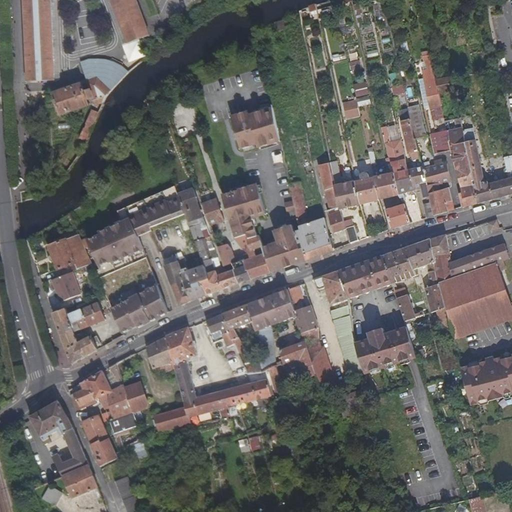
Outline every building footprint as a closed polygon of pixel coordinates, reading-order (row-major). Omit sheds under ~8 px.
[(151,37),(136,0),(23,0),(24,7),(28,81),(56,80),(51,0),(112,0),(130,45),(151,37)] [(328,2),(316,4),(319,15),(327,14),(326,9),(329,8),(328,2)] [(316,4),(308,8),(312,24),(320,22),(319,15),(316,4)] [(290,16),(283,20),(284,28),(293,24),(290,16)] [(278,32),(280,31),(285,30),(284,28),(283,20),(275,23),(278,32)] [(322,30),(320,22),(312,24),(314,32),(322,30)] [(302,27),(304,38),(312,36),(310,25),(302,27)] [(89,81),(98,78),(111,92),(130,72),(124,64),(123,64),(119,61),(114,59),(110,58),(104,57),(99,57),(93,58),(87,59),(82,62),(89,81)] [(457,89),(454,76),(437,79),(438,83),(440,93),(441,93),(457,89)] [(91,90),(94,98),(96,104),(105,101),(106,98),(108,95),(110,92),(111,92),(98,78),(89,81),(91,90)] [(353,82),(355,91),(367,89),(365,79),(353,82)] [(55,93),(62,115),(88,106),(90,105),(89,100),(94,98),(91,90),(86,91),(83,83),(55,93)] [(428,85),(430,94),(432,106),(443,104),(444,104),(441,93),(440,93),(438,83),(428,85)] [(393,95),(405,93),(404,85),(392,87),(393,95)] [(421,87),(423,95),(430,94),(428,85),(421,87)] [(155,98),(154,94),(153,92),(145,99),(146,100),(150,111),(165,105),(161,96),(155,98)] [(356,96),(357,102),(370,99),(369,92),(356,95),(356,96)] [(356,96),(342,100),(346,114),(359,111),(357,102),(356,96)] [(425,137),(418,105),(409,107),(410,114),(414,131),(416,139),(425,137)] [(258,145),(260,148),(282,141),(274,108),(250,116),(248,112),(233,117),(243,150),(258,145)] [(81,139),(87,141),(99,112),(93,110),(81,139)] [(412,162),(413,169),(411,169),(416,191),(424,189),(424,192),(424,195),(425,198),(430,197),(429,194),(423,169),(416,139),(414,131),(410,114),(400,117),(409,156),(412,156),(413,162),(412,162)] [(511,155),(505,157),(509,178),(486,185),(475,127),(465,129),(476,185),(479,203),(511,194),(511,155)] [(465,129),(450,131),(450,132),(451,132),(454,150),(453,151),(460,182),(462,188),(476,185),(465,129)] [(450,131),(434,134),(439,153),(453,151),(454,150),(451,132),(450,132),(450,131)] [(387,155),(395,173),(399,195),(416,191),(411,169),(408,170),(400,135),(384,139),(385,144),(387,155)] [(423,169),(429,194),(440,191),(438,185),(451,181),(447,164),(442,165),(441,160),(437,161),(435,161),(436,167),(423,169)] [(330,163),(340,210),(360,205),(355,182),(341,185),(337,162),(330,163)] [(340,210),(330,163),(320,165),(331,210),(328,211),(334,233),(346,230),(346,228),(344,222),(340,210)] [(399,195),(395,173),(374,177),(379,200),(399,195)] [(361,177),(362,180),(355,182),(360,205),(379,200),(374,177),(370,178),(368,174),(365,174),(363,174),(361,177)] [(308,216),(301,181),(291,183),(294,201),(296,211),(298,219),(308,216)] [(152,195),(162,223),(185,214),(179,195),(175,185),(152,195)] [(258,185),(223,196),(224,197),(236,239),(249,234),(250,239),(257,236),(252,218),(266,214),(258,185)] [(476,185),(462,188),(463,196),(460,197),(463,208),(469,206),(479,203),(476,185)] [(455,210),(450,188),(440,191),(429,194),(430,197),(431,203),(434,216),(444,214),(455,210)] [(200,218),(196,207),(200,205),(194,190),(179,195),(185,214),(188,222),(194,220),(200,218)] [(152,195),(139,201),(126,206),(138,236),(151,231),(150,227),(162,223),(152,195)] [(210,225),(225,220),(217,199),(203,204),(207,216),(210,225)] [(287,203),(288,212),(296,211),(294,201),(287,203)] [(428,218),(434,216),(431,203),(424,205),(427,219),(428,218)] [(412,223),(406,205),(405,206),(386,211),(392,230),(405,226),(412,223)] [(96,272),(123,333),(138,325),(144,322),(146,325),(159,317),(168,312),(142,245),(138,236),(126,206),(117,211),(122,223),(87,239),(100,269),(96,272)] [(300,231),(294,233),(301,248),(305,247),(308,260),(319,256),(334,251),(334,249),(333,248),(330,238),(327,229),(325,219),(300,227),(300,231)] [(495,220),(488,222),(490,230),(499,227),(497,219),(495,220)] [(207,275),(215,272),(214,268),(213,258),(212,249),(209,239),(208,237),(204,239),(199,224),(195,225),(194,220),(188,222),(204,267),(207,275)] [(301,248),(294,233),(291,225),(273,231),(277,243),(262,248),(264,254),(271,273),(282,270),(282,268),(294,265),(295,265),(308,260),(305,247),(301,248)] [(346,228),(346,230),(351,244),(358,241),(354,226),(352,227),(346,228)] [(58,270),(75,264),(77,270),(92,264),(77,229),(73,231),(75,235),(48,246),(58,270)] [(242,250),(244,249),(250,247),(248,239),(250,239),(249,234),(236,239),(242,250)] [(271,273),(264,254),(256,257),(254,251),(254,248),(262,246),(263,246),(260,235),(257,236),(250,239),(248,239),(250,247),(244,249),(248,253),(250,259),(245,262),(252,280),(261,277),(271,273)] [(437,262),(440,284),(456,340),(511,320),(511,304),(501,271),(508,269),(505,260),(509,259),(504,245),(453,263),(447,235),(432,239),(437,262)] [(406,249),(383,257),(393,284),(419,275),(417,269),(428,265),(433,286),(426,288),(433,313),(437,312),(443,330),(445,328),(447,332),(452,331),(440,284),(437,262),(432,239),(406,249)] [(217,247),(220,254),(232,250),(229,243),(217,247)] [(236,262),(232,250),(220,254),(224,267),(232,264),(236,262)] [(183,256),(176,259),(193,301),(198,299),(207,295),(203,282),(209,280),(207,275),(204,267),(189,272),(183,256)] [(377,290),(393,284),(383,257),(368,263),(361,265),(358,266),(341,272),(350,299),(368,293),(377,290)] [(176,258),(164,262),(182,306),(193,301),(176,259),(176,258)] [(235,271),(227,274),(221,275),(220,271),(215,272),(207,275),(209,280),(203,282),(207,295),(223,290),(240,284),(235,271)] [(52,280),(60,302),(81,294),(72,272),(52,280)] [(333,305),(350,299),(341,272),(317,281),(320,291),(327,289),(333,305)] [(295,289),(289,291),(293,305),(306,301),(306,298),(302,286),(295,289)] [(407,296),(404,289),(396,292),(404,318),(406,322),(425,316),(424,312),(415,314),(408,295),(407,296)] [(255,323),(258,333),(282,324),(279,316),(283,315),(282,312),(294,308),(293,305),(289,291),(280,294),(256,303),(249,305),(255,323)] [(67,309),(53,314),(72,365),(99,350),(97,346),(102,344),(97,336),(92,339),(92,337),(86,340),(83,333),(76,336),(75,332),(105,320),(100,307),(105,305),(103,302),(69,315),(67,309)] [(245,352),(236,329),(255,323),(249,305),(235,311),(224,315),(235,343),(240,354),(245,352)] [(319,328),(312,306),(296,312),(303,334),(319,328)] [(357,344),(351,306),(333,312),(336,322),(344,356),(351,378),(365,373),(359,354),(357,344)] [(224,339),(228,346),(235,343),(224,315),(207,321),(212,333),(210,334),(214,343),(224,339)] [(413,343),(407,325),(391,331),(391,334),(387,335),(384,329),(368,334),(370,340),(357,344),(359,354),(365,373),(365,376),(418,357),(413,343)] [(222,418),(231,416),(229,408),(270,397),(266,382),(196,399),(186,362),(197,358),(190,328),(168,337),(176,370),(186,409),(189,419),(220,411),(222,418)] [(176,370),(168,337),(149,348),(155,372),(165,370),(166,373),(176,370)] [(323,349),(319,340),(306,344),(314,366),(321,388),(322,392),(337,387),(324,348),(323,349)] [(306,344),(306,343),(284,351),(281,355),(285,365),(289,363),(290,369),(301,365),(303,370),(314,366),(306,344)] [(486,359),(463,368),(472,406),(478,403),(496,397),(511,391),(511,351),(506,353),(486,359)] [(133,414),(126,390),(118,365),(110,369),(116,380),(109,383),(104,372),(92,379),(82,385),(85,391),(75,395),(80,408),(110,395),(111,413),(104,415),(107,425),(111,424),(115,435),(137,428),(133,414)] [(277,368),(270,370),(278,397),(286,394),(277,368)] [(126,390),(133,414),(146,410),(148,407),(141,386),(126,390)] [(359,392),(339,399),(345,417),(365,409),(359,392)] [(64,478),(90,467),(70,422),(59,402),(45,411),(31,419),(37,429),(31,432),(37,443),(43,440),(63,478),(64,478)] [(154,418),(158,435),(191,427),(189,419),(186,409),(154,418)] [(109,438),(100,416),(83,423),(92,445),(109,438)] [(92,445),(101,467),(119,459),(109,438),(92,445)] [(259,438),(240,440),(242,452),(261,450),(259,438)] [(140,462),(150,459),(144,441),(134,445),(140,462)] [(73,498),(98,488),(95,478),(90,467),(64,478),(73,498)] [(116,482),(127,511),(142,511),(129,477),(116,482)] [(56,506),(63,492),(51,486),(44,499),(56,506)] [(471,501),(472,511),(486,511),(485,499),(471,501)]
